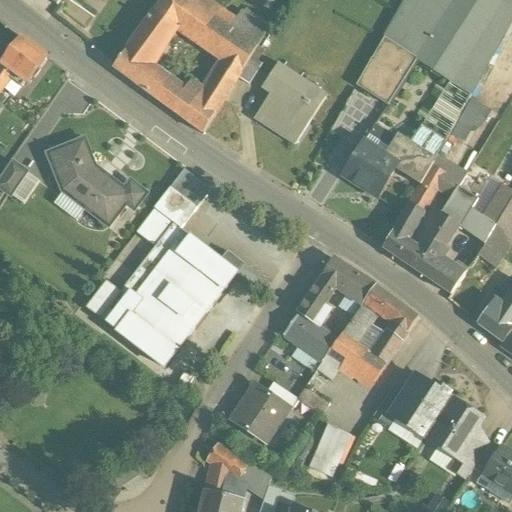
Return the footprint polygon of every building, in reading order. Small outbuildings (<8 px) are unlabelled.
[(253,45),(187,0),(161,0),(153,12),(222,59),(242,73),(251,58),(258,48),(253,45)] [(187,0),(253,45),(263,30),(242,15),(239,20),(209,0),(187,0)] [(511,0),(406,0),(357,86),(388,105),(417,60),(471,97),(511,18),(511,0)] [(153,12),(114,69),(169,110),(182,92),(149,68),(173,26),(153,12)] [(47,59),(20,39),(0,66),(0,92),(13,75),(28,86),(47,59)] [(263,65),(251,58),(242,73),(238,80),(249,87),(263,65)] [(242,73),(222,59),(205,90),(201,87),(198,91),(188,83),(182,92),(169,110),(203,135),(238,80),(242,73)] [(317,89),(279,65),(262,90),(271,96),(254,121),(294,147),(312,120),(301,113),(317,89)] [(470,104),(452,137),(464,143),(470,133),(476,132),(484,125),(490,114),(470,104)] [(435,161),(444,144),(421,130),(409,148),(401,161),(398,165),(399,165),(395,172),(420,187),(435,161)] [(385,157),(364,143),(353,161),(354,162),(344,178),(378,199),(395,172),(399,165),(398,165),(401,161),(409,148),(396,140),(389,150),(385,157)] [(124,194),(93,170),(84,144),(49,157),(57,179),(60,178),(64,189),(64,190),(87,209),(85,211),(108,229),(125,206),(134,212),(146,197),(131,186),(124,194)] [(434,191),(451,201),(453,197),(461,183),(465,177),(435,161),(420,187),(410,205),(422,212),(434,191)] [(12,166),(0,183),(0,189),(10,195),(25,175),(12,166)] [(185,171),(154,211),(180,231),(207,197),(196,188),(200,183),(185,171)] [(25,175),(10,195),(24,205),(39,185),(25,175)] [(453,197),(468,207),(477,194),(461,183),(453,197)] [(480,217),(496,227),(511,202),(495,193),(480,217)] [(468,207),(453,197),(451,201),(442,215),(457,227),(474,239),(484,247),(496,227),(480,217),(468,207)] [(503,261),(511,246),(511,202),(496,227),(484,247),(486,248),(485,249),(503,261)] [(410,205),(384,248),(383,250),(409,267),(421,249),(408,242),(424,213),(422,212),(410,205)] [(180,231),(154,211),(141,229),(160,243),(100,320),(164,369),(166,366),(237,275),(221,262),(180,231)] [(421,249),(409,267),(437,286),(449,271),(450,272),(453,267),(437,257),(457,227),(442,215),(421,249)] [(453,267),(450,272),(462,280),(485,249),(486,248),(484,247),(474,239),(453,267)] [(244,265),(228,253),(221,262),(237,275),(244,265)] [(376,287),(333,261),(308,298),(324,309),(336,289),(362,308),(365,303),(376,287)] [(449,271),(437,286),(451,296),(462,280),(450,272),(449,271)] [(418,320),(376,287),(365,303),(378,314),(392,325),(370,356),(386,366),(418,320)] [(488,310),(478,325),(486,332),(503,344),(511,332),(511,331),(511,292),(495,316),(488,310)] [(324,309),(308,298),(298,315),(319,328),(330,312),(324,309)] [(362,308),(342,336),(356,346),(378,314),(365,303),(362,308)] [(338,341),(319,328),(298,315),(283,337),(323,364),(329,355),(338,341)] [(511,332),(503,344),(500,348),(511,356),(511,332)] [(356,346),(342,336),(338,341),(329,355),(343,365),(339,371),(352,380),(356,374),(373,385),(386,366),(370,356),(356,346)] [(194,379),(184,374),(178,385),(187,391),(194,379)] [(434,384),(432,388),(417,378),(407,394),(393,414),(400,419),(428,437),(452,401),(449,398),(451,395),(434,384)] [(395,386),(375,416),(393,428),(400,419),(393,414),(407,394),(395,386)] [(288,410),(254,387),(231,423),(265,445),(288,410)] [(294,401),(273,387),(267,396),(288,410),(294,401)] [(299,400),(321,414),(327,404),(306,390),(299,400)] [(470,409),(465,411),(452,401),(428,437),(440,445),(437,450),(457,463),(458,464),(474,440),(473,439),(474,431),(480,421),(475,417),(475,412),(470,409)] [(350,437),(329,428),(317,454),(338,464),(350,437)] [(474,440),(458,464),(457,463),(451,471),(467,481),(473,471),(487,450),(488,449),(474,440)] [(249,467),(218,446),(206,463),(224,474),(238,484),(249,467)] [(511,455),(503,449),(498,457),(484,478),(511,495),(511,455)] [(487,450),(473,471),(484,478),(498,457),(487,450)] [(238,484),(264,500),(268,490),(271,480),(249,466),(249,467),(238,484)] [(224,474),(212,467),(206,494),(229,499),(231,490),(221,487),(224,474)] [(264,500),(260,511),(275,511),(279,503),(289,508),(295,495),(268,490),(264,500)] [(206,494),(201,511),(243,511),(245,503),(229,499),(206,494)]
